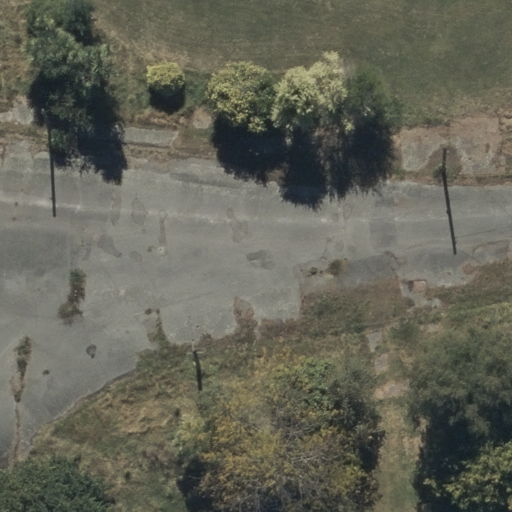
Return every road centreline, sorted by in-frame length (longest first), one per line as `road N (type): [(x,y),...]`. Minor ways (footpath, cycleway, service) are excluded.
road 1 (track): [(112,227),(275,239),(511,215)]
road 2 (track): [(0,352),(112,227)]
